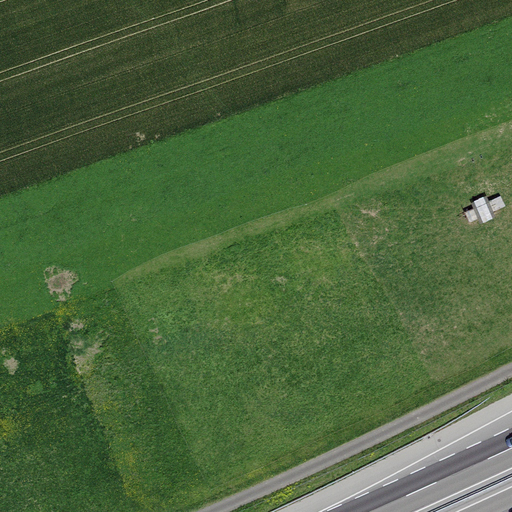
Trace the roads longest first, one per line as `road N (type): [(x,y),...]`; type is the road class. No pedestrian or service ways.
road 1 (track): [(210,511),(511,369)]
road 2 (motorway): [(511,447),(369,511)]
